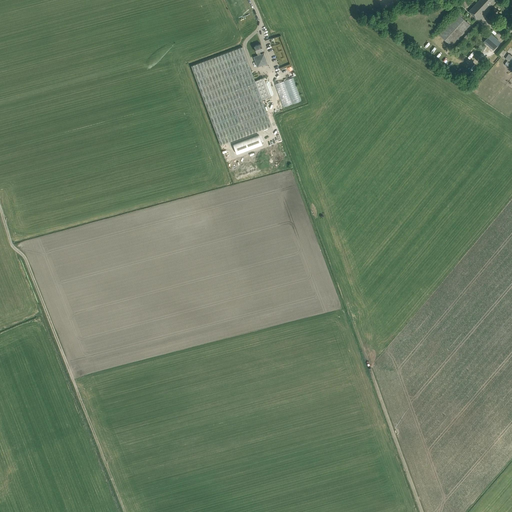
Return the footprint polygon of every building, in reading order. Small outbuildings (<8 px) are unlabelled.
[(479,0),(469,11),(476,18),(480,13),(479,12),(482,9),(483,10),(492,1),(491,0),(479,0)] [(438,33),(451,45),(469,25),(456,13),(438,33)] [(483,42),(492,50),(500,42),(490,33),(483,42)] [(254,57),(257,67),(267,63),(264,54),(261,55),(260,51),(263,50),(261,44),(254,46),(257,52),(258,56),(254,57)] [(242,47),(191,66),(193,71),(221,145),(272,126),(262,100),(271,96),(265,80),(264,78),(255,81),(242,47)] [(259,135),(233,145),(237,154),(262,144),(259,135)]
